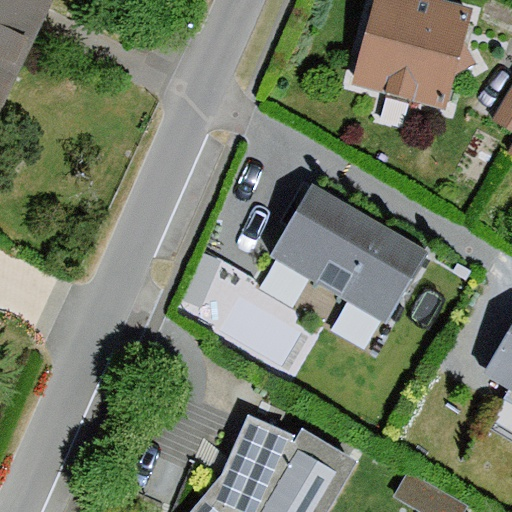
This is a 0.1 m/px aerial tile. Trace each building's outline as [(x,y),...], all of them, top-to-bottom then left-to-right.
[(0,0),(0,116),(53,5),(43,0),(0,0)] [(470,18),(388,0),(375,0),(356,91),(450,111),(456,84),(473,72),(462,54),(470,18)] [(511,88),(491,123),(511,134),(511,88)] [(431,260),(309,193),(273,259),(395,326),(431,260)] [(475,286),(450,272),(436,296),(461,310),(475,286)] [(511,321),(481,376),(511,393),(511,395),(507,405),(511,408),(511,321)] [(328,511),(355,466),(302,435),(298,442),(239,419),(222,480),(193,511),(328,511)]
